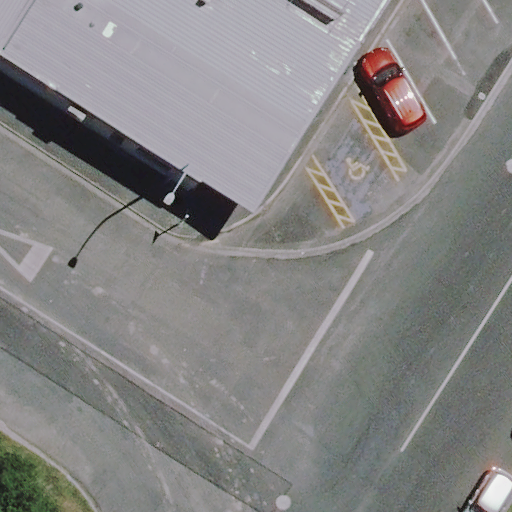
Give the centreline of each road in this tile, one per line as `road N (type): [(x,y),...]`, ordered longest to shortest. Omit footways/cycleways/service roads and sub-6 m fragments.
road 1 (residential): [(344,511),(0,296)]
road 2 (residential): [(357,511),(511,274)]
